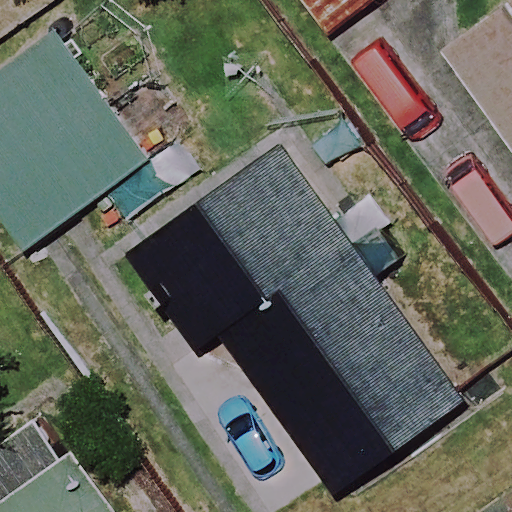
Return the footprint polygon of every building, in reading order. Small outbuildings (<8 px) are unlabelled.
[(369,0),(311,0),(330,27),(369,0)] [(511,4),(448,51),(511,142),(511,4)] [(146,163),(53,28),(0,64),(0,212),(24,247),(146,163)] [(466,400),(284,131),(119,242),(191,348),(224,326),(334,489),(466,400)] [(0,511),(117,511),(40,406),(0,436),(0,511)]
